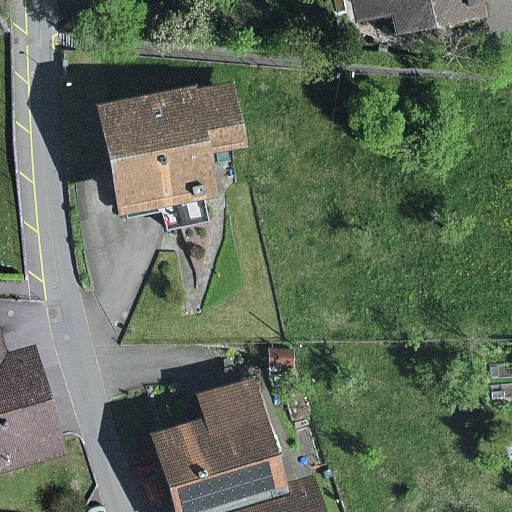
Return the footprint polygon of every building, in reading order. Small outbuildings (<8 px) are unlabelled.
[(343,0),(349,30),(393,22),(396,44),(490,28),(484,0),(343,0)] [(243,150),(229,87),(195,94),(193,84),(99,104),(122,215),(217,195),(209,157),(243,150)] [(0,475),(66,459),(37,351),(11,358),(4,330),(0,330),(0,475)] [(217,511),(287,490),(254,377),(194,395),(203,424),(152,439),(173,511),(217,511)] [(322,511),(314,483),(217,511),(322,511)]
